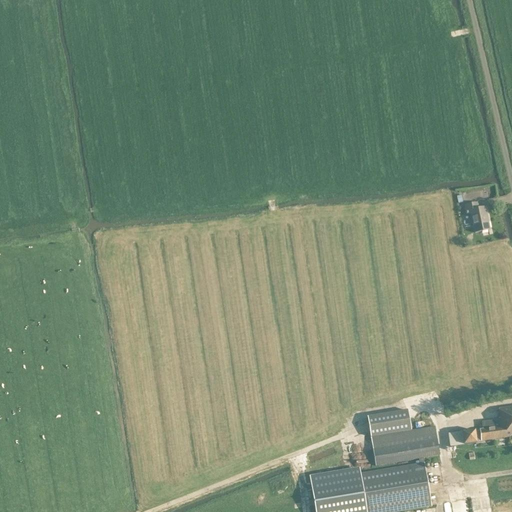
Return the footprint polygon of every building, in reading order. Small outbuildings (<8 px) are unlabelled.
[(470,213),(474,227),(475,233),(489,230),(484,208),(478,209),(476,203),(464,205),(466,214),(470,213)] [(511,436),(511,407),(498,409),(499,418),(498,418),(498,421),(494,422),(494,420),(482,422),(482,429),(447,434),(449,447),(476,443),(476,442),(511,436)] [(407,410),(367,417),(371,438),(410,431),(407,410)] [(418,459),(419,464),(360,474),(365,511),(399,511),(431,507),(423,458),(439,455),(434,427),(371,438),(375,466),(418,459)] [(307,478),(312,511),(363,511),(357,470),(307,478)]
